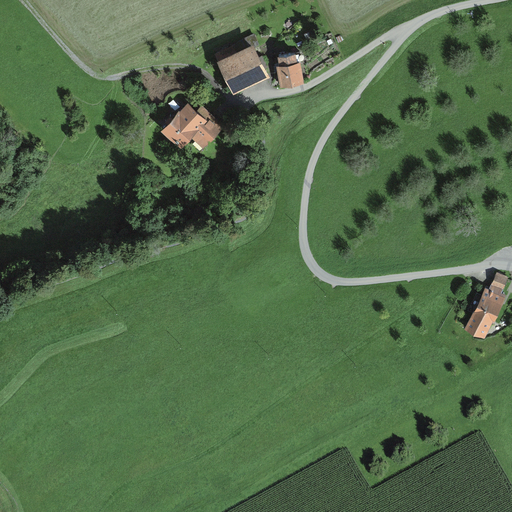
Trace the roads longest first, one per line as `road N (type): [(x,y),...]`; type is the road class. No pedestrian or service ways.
road 1 (residential): [(411,27),(312,163),(306,252),(315,270),(347,282),(511,267)]
road 2 (track): [(232,104),(191,67),(94,76),(21,0)]
road 3 (residential): [(411,27),(293,94),(232,104)]
